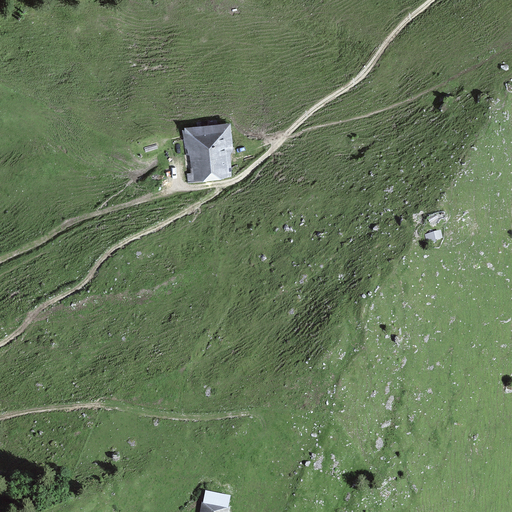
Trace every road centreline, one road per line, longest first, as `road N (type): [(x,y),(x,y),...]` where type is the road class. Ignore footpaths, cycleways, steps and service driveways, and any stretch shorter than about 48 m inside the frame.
road 1 (track): [(0,347),(39,310),(83,286),(109,253),(245,173),(358,79),(431,0)]
road 2 (track): [(0,261),(96,217),(233,181)]
